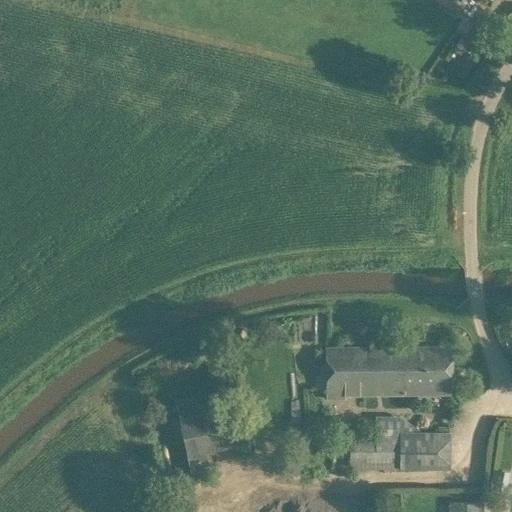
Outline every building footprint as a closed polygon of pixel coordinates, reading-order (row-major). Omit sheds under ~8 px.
[(459,38),(451,50),(459,55),(466,44),(459,38)] [(325,393),(450,393),(450,346),(325,346),(325,393)] [(175,400),(192,474),(208,470),(204,452),(235,445),(222,390),(175,400)] [(298,401),(290,401),(292,422),(300,421),(298,401)] [(350,432),(349,467),(449,468),(449,433),(427,433),(400,415),(375,415),(375,430),(352,431),(350,432)] [(481,511),(482,503),(450,502),(449,511),(481,511)]
